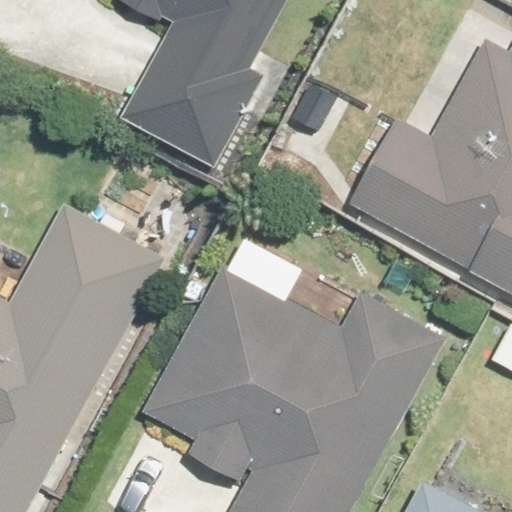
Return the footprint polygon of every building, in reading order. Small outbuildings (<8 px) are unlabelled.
[(135,0),(176,22),(124,117),(206,162),(295,0),(135,0)] [(511,34),(501,29),(441,140),(405,121),(359,207),(511,289),(511,34)] [(31,511),(170,260),(73,206),(18,305),(0,294),(0,511),(31,511)] [(351,325),(231,264),(153,415),(204,441),(198,453),(254,481),(237,511),(361,511),(450,338),(366,295),(351,325)] [(511,330),(495,362),(511,371),(511,330)] [(483,511),(430,483),(414,511),(483,511)]
